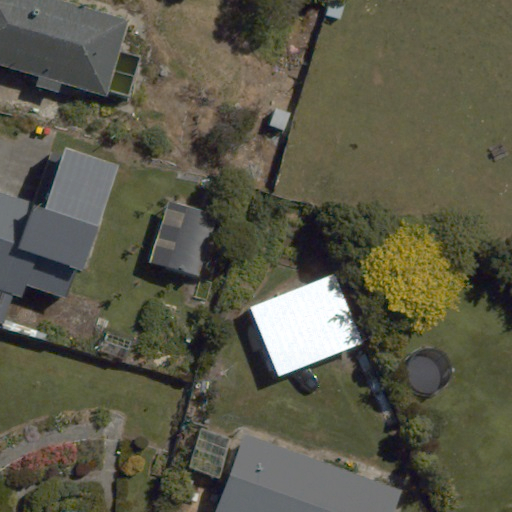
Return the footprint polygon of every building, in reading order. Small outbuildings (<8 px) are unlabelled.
[(129,20),(58,0),(0,0),(0,63),(107,95),(129,20)] [(197,70),(147,55),(133,106),(183,120),(197,70)] [(0,289),(14,294),(21,297),(25,284),(66,298),(76,269),(82,271),(119,166),(66,148),(45,208),(0,192),(0,289)] [(217,217),(167,201),(148,262),(199,277),(217,217)] [(362,343),(335,273),(250,307),(278,376),(362,343)] [(0,321),(4,323),(14,294),(0,289),(0,321)] [(393,511),(401,492),(246,434),(216,511),(393,511)]
